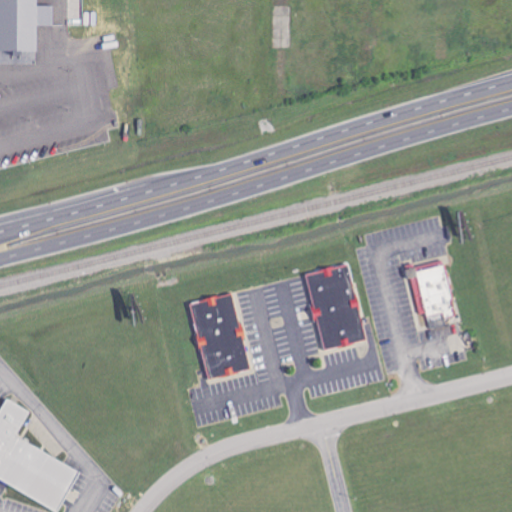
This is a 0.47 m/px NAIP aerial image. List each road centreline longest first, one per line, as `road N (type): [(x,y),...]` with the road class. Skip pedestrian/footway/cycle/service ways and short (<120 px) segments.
road 1 (primary): [(0,257),(511,106)]
road 2 (primary): [(511,80),(0,229)]
road 3 (residential): [(148,500),(179,472),(248,440),(511,373)]
